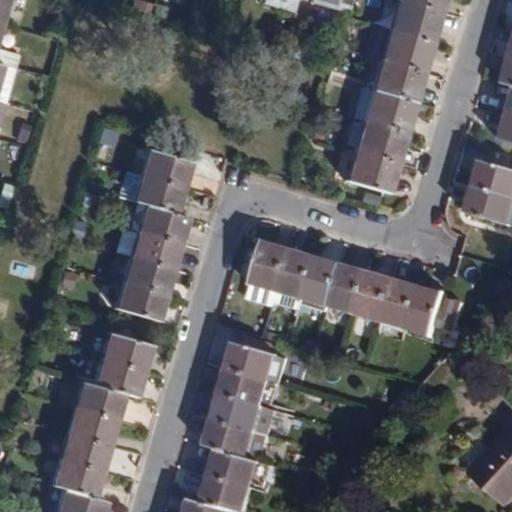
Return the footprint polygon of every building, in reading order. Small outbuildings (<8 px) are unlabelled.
[(0,0),(0,26),(2,27),(9,0),(0,0)] [(431,43),(440,13),(396,0),(387,30),(431,43)] [(396,0),(440,13),(443,0),(396,0)] [(387,30),(378,61),(423,74),(431,43),(387,30)] [(503,85),(511,87),(511,59),(510,58),(503,85)] [(369,91),(414,104),(423,74),(378,61),(369,91)] [(0,105),(5,106),(15,70),(3,67),(0,75),(0,105)] [(414,104),(369,91),(360,121),(405,134),(414,104)] [(511,142),(511,114),(507,113),(499,139),(511,142)] [(351,151),(396,164),(405,134),(360,121),(359,125),(352,148),(351,151)] [(352,148),(359,125),(350,122),(342,146),(352,148)] [(145,149),(138,176),(183,188),(190,161),(145,149)] [(387,195),(396,164),(351,151),(342,182),(387,195)] [(511,169),(480,160),(472,186),(511,197),(511,169)] [(130,202),(138,176),(125,172),(117,198),(130,202)] [(175,214),(183,188),(138,176),(130,202),(135,203),(141,205),(175,214)] [(511,216),(511,197),(472,186),(464,212),(510,225),(511,216)] [(141,205),(135,203),(127,230),(133,232),(141,205)] [(186,217),(175,214),(141,205),(133,232),(179,245),(186,217)] [(179,245),(133,232),(126,257),(172,269),(179,245)] [(277,294),(290,250),(264,242),(251,287),(277,294)] [(290,250),(277,294),(303,302),(315,257),(290,250)] [(164,295),(172,269),(126,257),(118,282),(164,295)] [(329,309),(341,264),(315,257),(303,302),(329,309)] [(367,272),(341,264),(329,309),(355,317),(367,272)] [(380,324),(393,279),(367,272),(355,317),(380,324)] [(419,287),(393,279),(380,324),(406,331),(419,287)] [(164,295),(118,282),(111,309),(157,322),(164,295)] [(419,287),(406,331),(432,339),(444,295),(419,287)] [(511,304),(511,291),(510,290),(503,298),(511,306),(511,304)] [(104,334),(97,359),(143,372),(151,347),(104,334)] [(226,368),(269,380),(276,354),(233,343),(226,368)] [(135,399),(143,372),(97,359),(89,386),(123,395),(135,399)] [(263,406),(269,380),(226,368),(219,394),(263,406)] [(115,421),(123,395),(89,386),(77,383),(70,409),(115,421)] [(263,406),(219,394),(212,419),(256,431),(263,406)] [(70,409),(63,434),(107,447),(115,421),(70,409)] [(256,431),(212,419),(205,447),(217,450),(249,458),(256,431)] [(511,500),(511,429),(472,473),(508,505),(511,500)] [(107,447),(63,434),(55,460),(100,473),(107,447)] [(260,461),(249,458),(217,450),(210,475),(254,487),(260,461)] [(60,489),(93,498),(100,473),(55,460),(48,486),(60,489)] [(203,502),(235,510),(240,511),(248,511),(254,487),(210,475),(203,502)] [(60,489),(53,511),(101,511),(105,502),(93,498),(60,489)] [(234,511),(235,510),(203,502),(191,499),(187,511),(234,511)]
